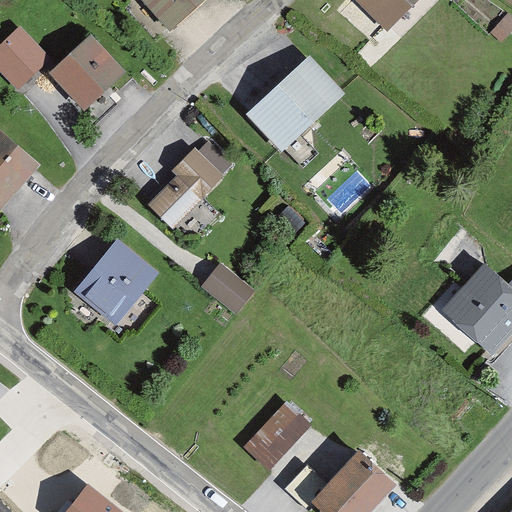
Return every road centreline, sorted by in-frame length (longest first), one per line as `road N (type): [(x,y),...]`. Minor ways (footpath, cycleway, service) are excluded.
road 1 (residential): [(273,0),(107,161),(0,300)]
road 2 (tertiary): [(70,389),(225,511)]
